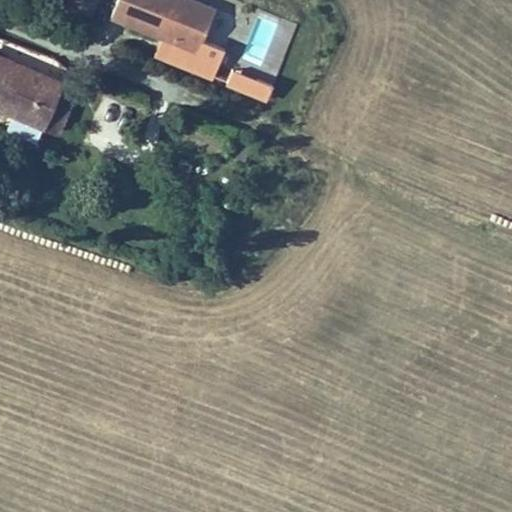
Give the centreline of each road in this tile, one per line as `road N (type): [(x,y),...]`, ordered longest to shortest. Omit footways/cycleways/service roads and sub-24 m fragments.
road 1 (track): [(0,16),(269,127),(511,250)]
road 2 (track): [(353,175),(220,292),(204,297),(0,231)]
